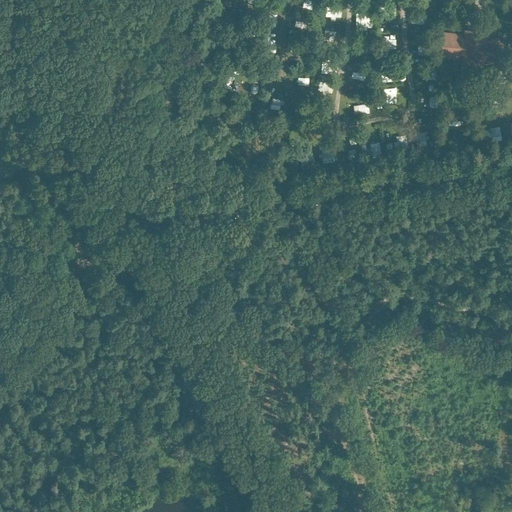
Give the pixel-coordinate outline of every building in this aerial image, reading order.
[(416,14),(416,22),(429,23),(430,15),(416,14)] [(444,30),(441,56),(461,58),(461,63),(485,66),(485,63),(505,65),(508,38),(488,36),(488,30),(465,28),(464,32),(444,30)] [(358,77),(370,78),(370,67),(358,67),(358,77)] [(397,81),(389,84),(392,92),(400,89),(397,81)] [(432,91),(432,100),(440,101),(441,91),(432,91)] [(409,127),(399,128),(400,141),(410,140),(409,127)]
